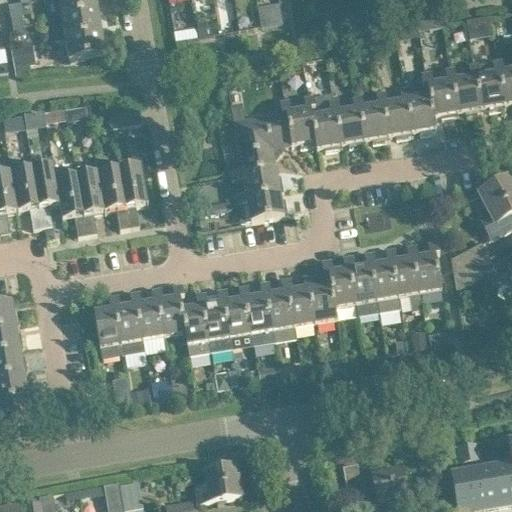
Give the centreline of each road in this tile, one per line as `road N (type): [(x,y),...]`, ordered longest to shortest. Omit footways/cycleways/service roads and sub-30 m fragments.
road 1 (residential): [(181,273),(304,253),(323,233),(319,196),(334,182),(511,152)]
road 2 (residential): [(72,460),(46,297),(181,273)]
road 3 (residential): [(181,273),(136,0)]
road 4 (residential): [(277,425),(423,402),(511,354)]
road 5 (residential): [(72,460),(277,425)]
